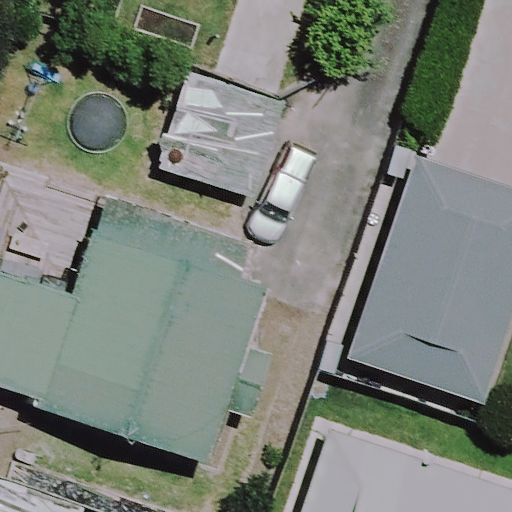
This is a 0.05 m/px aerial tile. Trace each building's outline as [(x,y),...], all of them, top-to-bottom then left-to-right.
[(273,111),(179,80),(150,168),(244,198),(273,111)] [(511,325),(511,194),(410,164),(349,364),(487,406),(511,325)] [(272,265),(88,199),(54,292),(0,272),(0,392),(199,465),(272,265)] [(511,511),(511,495),(324,433),(297,511),(511,511)] [(41,511),(47,495),(0,480),(0,511),(41,511)]
